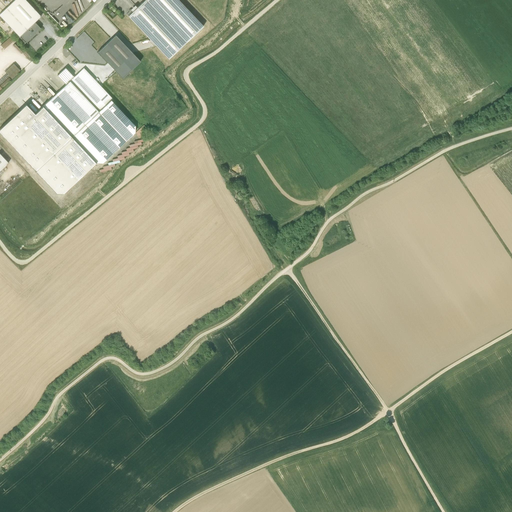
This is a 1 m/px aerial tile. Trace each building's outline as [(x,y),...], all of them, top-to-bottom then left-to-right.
[(40,16),(25,0),(13,0),(0,12),(0,16),(25,43),(40,28),(35,21),(40,16)] [(130,10),(130,9),(127,11),(128,12),(126,14),(168,59),(203,26),(178,0),(144,0),(137,7),(135,6),(130,10)] [(122,78),(140,61),(115,35),(97,52),(122,78)] [(96,162),(102,163),(135,132),(135,126),(111,100),(112,98),(83,68),(74,76),(65,67),(57,75),(65,84),(43,106),(70,135),(87,153),(84,156),(89,161),(92,159),(96,162)] [(135,132),(141,137),(149,130),(144,124),(135,132)] [(129,151),(121,153),(121,157),(128,155),(128,154),(133,153),(132,151),(137,150),(136,147),(140,146),(139,144),(143,143),(142,139),(136,140),(136,142),(131,143),(132,146),(128,147),(129,151)] [(0,170),(8,163),(0,153),(0,170)]
